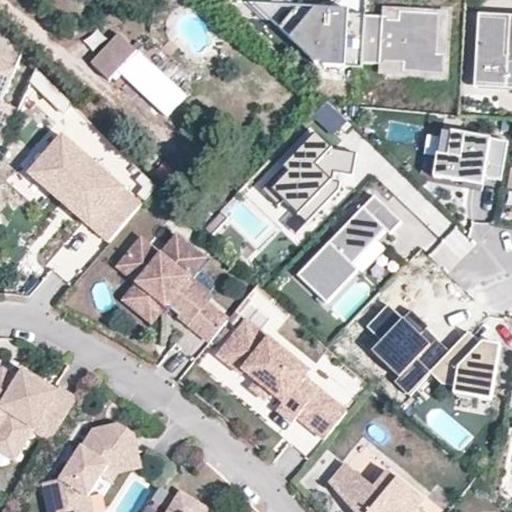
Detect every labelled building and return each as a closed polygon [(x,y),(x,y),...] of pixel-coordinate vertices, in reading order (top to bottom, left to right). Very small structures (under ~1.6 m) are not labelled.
[(299,7),(280,30),(314,63),(323,63),(323,67),(361,69),(362,65),(365,16),(365,15),(347,14),(347,24),(339,24),(339,10),(299,7)] [(400,9),(389,8),(389,21),(399,21),(399,12),(400,9)] [(348,10),(339,10),(339,24),(347,24),(347,14),(348,10)] [(431,55),(432,34),(439,35),(440,15),(399,12),(399,21),(389,21),(388,18),(365,16),(362,65),(385,67),(386,64),(404,65),(403,73),(444,75),(445,56),(431,55)] [(439,35),(447,35),(449,12),(440,15),(439,35)] [(511,14),(479,12),(475,88),(511,90),(511,87),(507,87),(507,84),(501,83),(501,87),(478,86),(481,16),(511,17),(511,14)] [(511,17),(481,16),(478,86),(501,87),(501,83),(507,84),(507,87),(511,87),(511,17)] [(169,115),(187,95),(121,33),(93,62),(111,79),(121,70),(169,115)] [(445,56),(446,56),(447,35),(439,35),(432,34),(431,55),(445,56)] [(0,146),(1,147),(18,110),(1,102),(16,69),(0,61),(0,146)] [(404,65),(386,64),(385,76),(403,77),(403,73),(404,65)] [(32,80),(24,100),(71,120),(80,100),(32,80)] [(325,103),(311,121),(333,137),(346,119),(325,103)] [(501,182),(508,143),(442,131),(433,178),(466,184),(483,187),(484,179),(501,182)] [(317,134),(262,191),(278,207),(283,202),(306,225),(339,190),(340,183),(332,182),(334,173),(353,176),(357,153),(332,150),(317,134)] [(143,203),(66,135),(32,173),(49,187),(56,180),(100,218),(93,226),(111,240),(143,203)] [(144,203),(157,190),(144,176),(130,189),(144,203)] [(100,218),(56,180),(49,187),(93,226),(100,218)] [(375,197),(298,277),(326,304),(358,271),(352,265),(386,231),(390,235),(402,223),(375,197)] [(422,200),(414,211),(444,232),(452,220),(422,200)] [(205,257),(179,235),(163,254),(149,242),(140,242),(126,259),(127,268),(141,281),(136,286),(163,308),(167,302),(212,339),(229,319),(207,301),(212,295),(189,276),(205,257)] [(428,256),(449,273),(464,254),(444,237),(428,256)] [(163,308),(136,286),(127,298),(153,319),(163,308)] [(401,318),(388,306),(369,326),(383,340),(373,349),(400,375),(394,382),(407,394),(450,350),(427,329),(429,327),(410,309),(401,318)] [(300,415),(323,388),(309,376),(308,376),(301,384),(262,351),(274,337),(251,318),(222,353),(244,371),(245,371),(248,368),(287,400),(280,408),(295,421),(300,415)] [(497,370),(492,369),(496,345),(483,343),(481,345),(469,333),(430,373),(443,385),(455,388),(454,394),(471,397),(492,401),(497,370)] [(313,371),(274,337),(262,351),(301,384),(308,376),(309,376),(313,371)] [(492,369),(497,370),(501,347),(496,345),(492,369)] [(53,439),(78,398),(60,386),(58,390),(17,365),(12,372),(6,382),(0,383),(0,433),(23,448),(35,429),(53,439)] [(0,368),(0,383),(6,382),(12,372),(4,367),(0,368)] [(241,375),(280,408),(287,400),(248,368),(245,371),(244,371),(241,375)] [(313,426),(335,399),(323,388),(300,415),(313,426)] [(326,437),(349,410),(335,399),(313,426),(326,437)] [(284,435),(309,455),(320,441),(296,421),(284,435)] [(137,434),(121,423),(96,429),(66,479),(47,483),(54,511),(95,511),(92,494),(104,475),(116,455),(141,450),(137,434)] [(0,433),(0,448),(16,459),(23,448),(0,433)] [(141,450),(116,455),(104,475),(115,482),(121,470),(144,465),(141,450)] [(429,511),(420,505),(426,498),(391,469),(389,472),(378,486),(358,469),(340,491),(358,511),(429,511)] [(212,511),(214,511),(181,490),(167,511),(212,511)]
